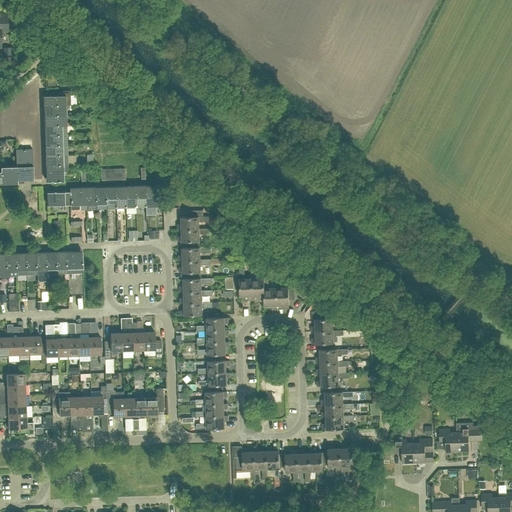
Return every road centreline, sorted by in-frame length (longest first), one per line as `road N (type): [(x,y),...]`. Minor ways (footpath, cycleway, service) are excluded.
road 1 (track): [(143,0),(280,120),(487,281)]
road 2 (residential): [(243,436),(238,342),(257,320),(284,319),(300,335),(298,428)]
road 3 (residential): [(45,443),(174,437)]
road 4 (residential): [(174,437),(170,309)]
road 5 (residential): [(168,499),(47,504)]
road 6 (residential): [(109,311),(107,251),(167,249)]
